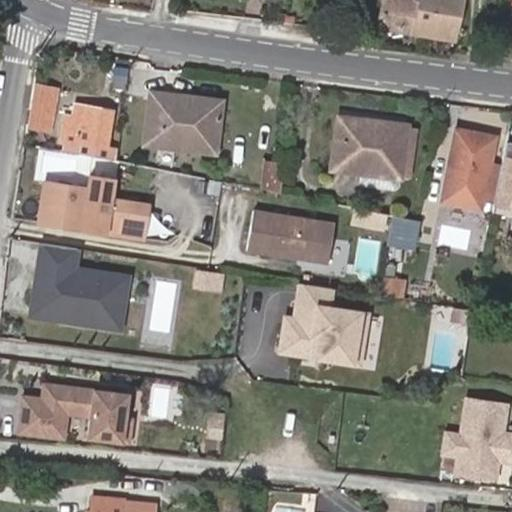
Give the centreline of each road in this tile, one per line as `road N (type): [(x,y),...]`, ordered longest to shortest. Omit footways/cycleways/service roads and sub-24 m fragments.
road 1 (unclassified): [(0,444),(511,500)]
road 2 (tertiary): [(511,83),(99,29),(31,7)]
road 3 (unknown): [(0,251),(219,262),(232,249),(237,206)]
road 4 (residential): [(31,7),(0,190)]
